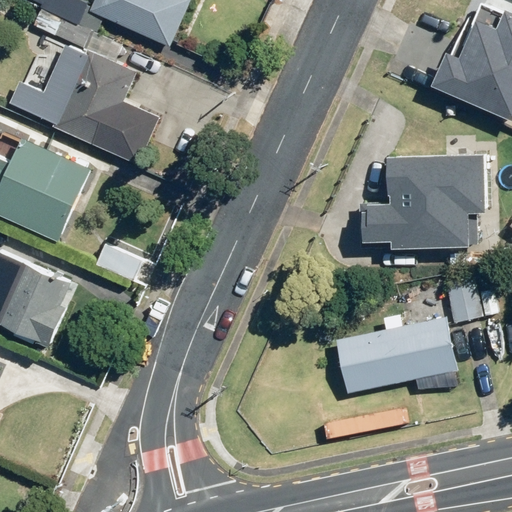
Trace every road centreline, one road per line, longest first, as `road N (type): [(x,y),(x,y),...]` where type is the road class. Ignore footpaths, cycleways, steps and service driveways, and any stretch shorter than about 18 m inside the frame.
road 1 (residential): [(343,0),(214,285),(170,404),(184,511)]
road 2 (tertiary): [(511,464),(293,511)]
